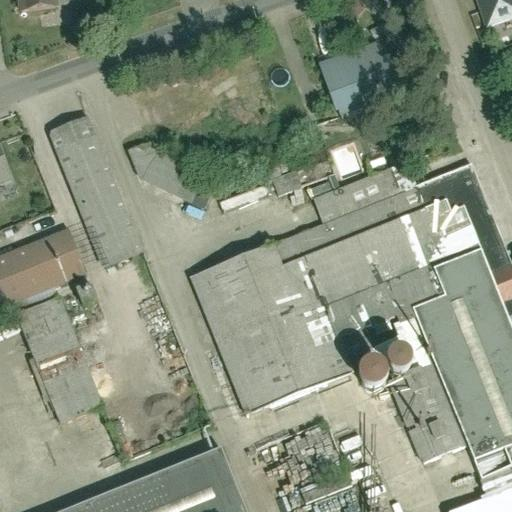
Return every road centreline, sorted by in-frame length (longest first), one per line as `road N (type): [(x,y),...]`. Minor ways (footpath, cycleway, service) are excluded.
road 1 (residential): [(0,100),(272,0)]
road 2 (residential): [(449,0),(511,161)]
